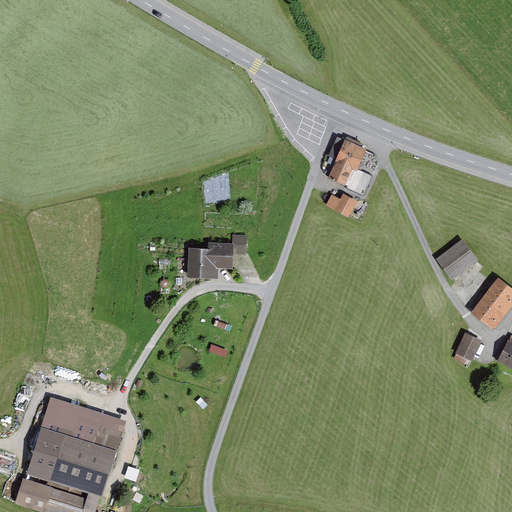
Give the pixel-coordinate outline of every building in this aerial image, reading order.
[(336,160),(328,177),(347,186),(347,188),(364,196),(373,176),(362,170),(362,169),(365,164),(360,162),(367,147),(361,145),(362,143),(347,136),(346,138),(345,138),(344,139),(338,136),(330,152),(337,155),(335,160),(336,160)] [(332,194),(326,205),(348,217),(358,200),(343,193),(340,198),(332,194)] [(209,247),(189,246),(188,276),(218,277),(218,267),(233,267),(234,253),(247,254),(248,234),(233,234),(232,242),(209,241),(209,247)] [(463,238),(436,258),(452,279),(479,259),(463,238)] [(471,311),(494,329),(511,306),(511,286),(499,276),(471,311)] [(471,360),(472,360),(482,340),(465,331),(455,353),(456,353),(454,358),(469,366),(471,360)] [(497,360),(511,367),(511,334),(509,339),(508,338),(497,360)] [(92,422),(70,416),(68,423),(46,416),(28,474),(89,492),(87,499),(24,480),(17,504),(44,511),(94,511),(100,496),(102,496),(115,453),(116,453),(123,427),(93,418),(92,422)] [(131,464),(127,475),(138,479),(142,467),(131,464)]
